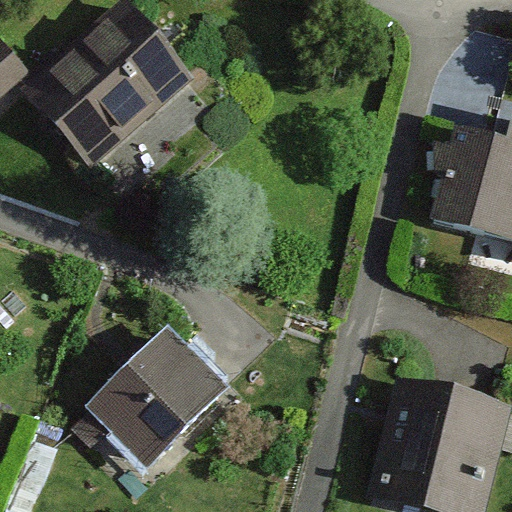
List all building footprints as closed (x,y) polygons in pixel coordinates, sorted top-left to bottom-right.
[(123,12),(30,97),(93,165),(185,80),(123,12)] [(0,101),(32,71),(0,37),(0,101)] [(511,151),(511,155),(462,146),(451,240),(511,264),(511,151)] [(167,339),(93,407),(146,464),(220,396),(167,339)] [(404,391),(379,492),(459,511),(482,511),(506,416),(404,391)]
